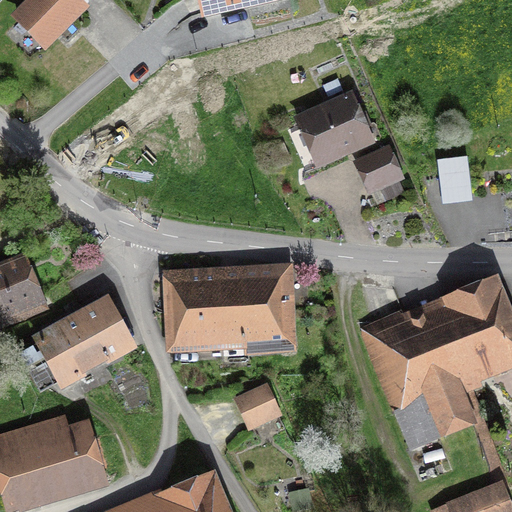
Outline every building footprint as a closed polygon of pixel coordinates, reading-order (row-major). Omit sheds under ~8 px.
[(79,0),(25,0),(7,18),(43,54),(88,9),(79,0)] [(195,0),(200,20),(289,0),(195,0)] [(343,92),(338,80),(323,86),(328,98),(343,92)] [(293,120),(315,170),(368,146),(375,143),(352,93),(293,120)] [(230,113),(236,137),(251,133),(246,109),(230,113)] [(352,164),(367,197),(371,194),(377,206),(405,194),(399,182),(404,180),(389,147),(352,164)] [(441,207),(472,203),(467,157),(436,160),(441,207)] [(27,254),(0,264),(0,330),(14,325),(12,320),(16,319),(18,323),(49,311),(27,254)] [(293,265),(162,271),(166,356),(223,353),(223,358),(297,355),(293,265)] [(511,312),(498,277),(403,316),(401,311),(358,328),(393,412),(402,408),(425,399),(441,440),(477,425),(465,396),(483,389),(481,384),(511,371),(511,312)] [(55,326),(31,339),(60,393),(87,379),(86,376),(107,364),(109,368),(138,352),(108,297),(100,301),(97,296),(52,321),(55,326)] [(264,389),(236,402),(249,429),(276,417),(264,389)] [(30,511),(110,488),(90,423),(69,429),(65,417),(0,436),(0,496),(4,511),(30,511)] [(231,511),(215,473),(162,495),(161,491),(109,511),(231,511)] [(507,511),(498,490),(442,511),(507,511)]
